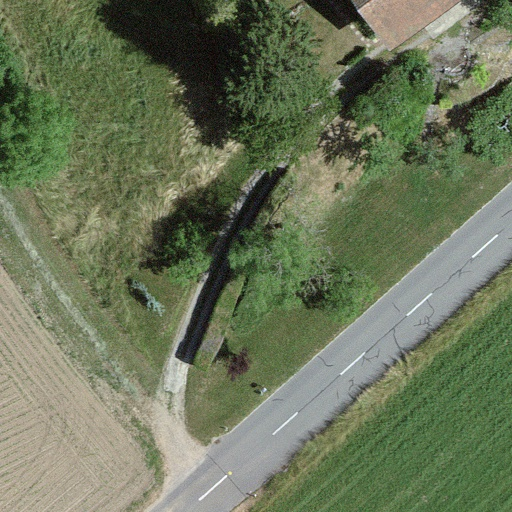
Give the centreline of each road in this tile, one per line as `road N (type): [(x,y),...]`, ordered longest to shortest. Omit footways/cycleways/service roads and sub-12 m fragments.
road 1 (track): [(192,498),(171,435),(178,371),(251,187),(331,104),(451,12)]
road 2 (tertiary): [(177,511),(511,211)]
